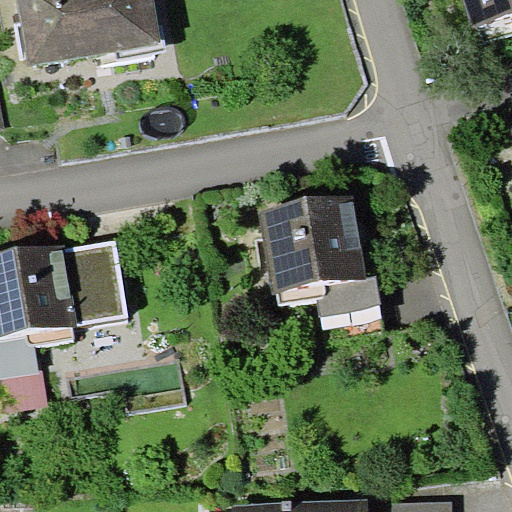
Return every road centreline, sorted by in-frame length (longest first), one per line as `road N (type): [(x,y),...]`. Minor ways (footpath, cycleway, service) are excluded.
road 1 (residential): [(406,131),(97,202),(0,200)]
road 2 (residential): [(511,437),(406,131)]
road 3 (residential): [(406,131),(375,0)]
